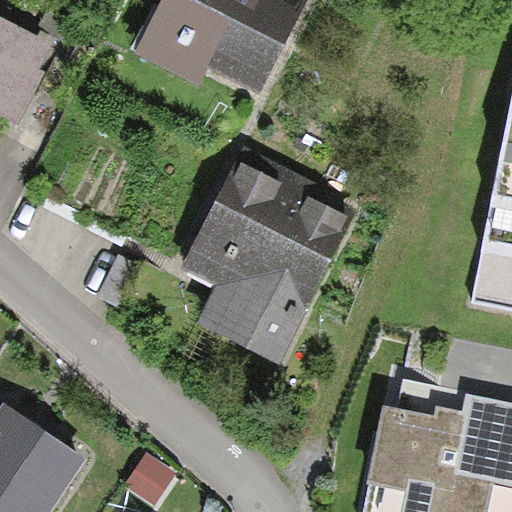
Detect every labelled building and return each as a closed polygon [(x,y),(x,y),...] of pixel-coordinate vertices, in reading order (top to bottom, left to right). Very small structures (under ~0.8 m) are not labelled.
[(288,0),(286,0),(161,0),(135,54),(188,80),(197,62),(245,86),(288,0)] [(0,115),(34,46),(0,29),(0,115)] [(511,55),(510,55),(449,305),(511,320),(511,55)] [(333,210),(225,160),(174,270),(205,285),(186,327),(262,363),(333,210)] [(435,415),(382,405),(361,511),(487,511),(493,481),(511,484),(511,402),(465,394),(461,411),(437,406),(435,415)] [(49,511),(84,462),(1,406),(0,407),(0,511),(49,511)] [(176,473),(146,453),(125,485),(155,505),(176,473)]
